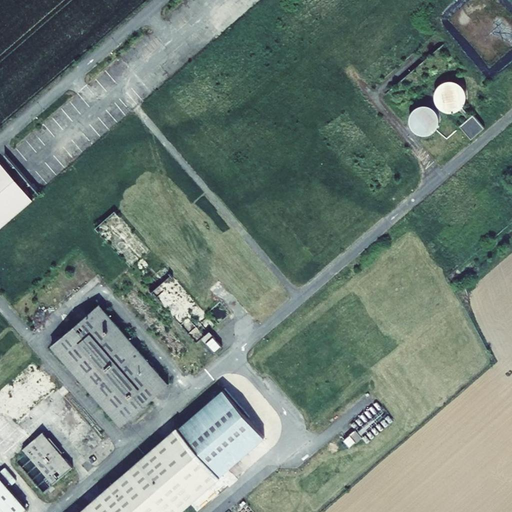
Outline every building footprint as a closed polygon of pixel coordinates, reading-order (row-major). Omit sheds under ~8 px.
[(445,41),(386,95),(394,103),(453,50),(445,41)] [(438,83),(437,108),(463,109),(463,83),(438,83)] [(435,133),(434,108),(412,109),(413,134),(435,133)] [(472,115),(460,126),(471,139),(483,127),(472,115)] [(0,226),(33,198),(0,160),(0,226)] [(166,280),(147,297),(199,354),(204,350),(208,354),(215,348),(211,343),(218,337),(166,280)] [(219,322),(229,313),(219,302),(209,312),(219,322)] [(101,316),(54,358),(124,437),(171,395),(101,316)] [(328,361),(310,341),(279,369),(297,389),(328,361)] [(0,405),(0,408),(24,436),(61,403),(35,374),(0,405)] [(183,511),(263,440),(219,391),(83,511),(183,511)] [(394,422),(375,401),(347,426),(352,432),(348,436),(355,445),(360,441),(366,447),(394,422)] [(52,449),(36,463),(62,492),(77,478),(52,449)] [(341,478),(315,449),(303,460),(329,488),(341,478)] [(0,467),(0,511),(37,511),(38,511),(0,467)]
